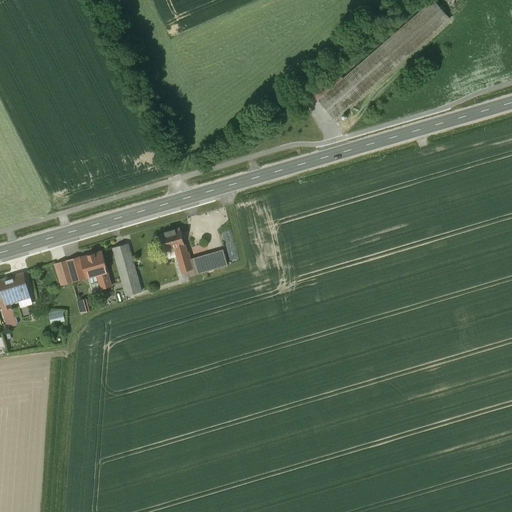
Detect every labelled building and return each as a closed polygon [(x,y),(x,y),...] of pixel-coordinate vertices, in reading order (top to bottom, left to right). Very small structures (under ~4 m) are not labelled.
[(343,80),(338,75),(314,95),(335,119),(344,111),(449,19),(433,1),(343,80)] [(165,251),(176,248),(185,246),(180,228),(160,234),(165,251)] [(128,243),(113,248),(114,252),(126,296),(142,291),(131,252),(128,243)] [(223,250),(189,260),(185,246),(176,248),(182,271),(183,271),(184,277),(228,265),(223,250)] [(102,251),(81,257),(87,278),(97,275),(108,272),(102,251)] [(70,271),(60,274),(63,284),(73,281),(70,271)] [(108,272),(97,275),(101,289),(112,286),(108,272)] [(24,273),(14,276),(0,280),(0,299),(8,327),(9,328),(17,325),(10,302),(19,299),(21,306),(27,304),(32,303),(24,273)] [(21,306),(19,306),(23,318),(31,316),(27,304),(21,306)]
